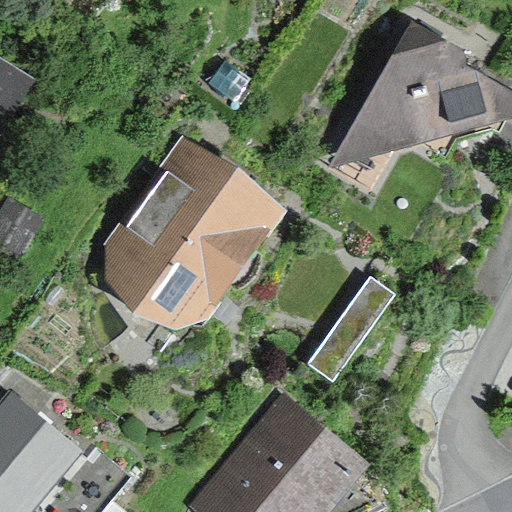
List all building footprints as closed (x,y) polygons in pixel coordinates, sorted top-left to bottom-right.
[(412,22),(354,122),(396,145),(414,141),(446,159),(461,132),(460,128),(491,120),(499,124),(511,101),(511,92),(464,65),(466,57),(462,50),(412,22)] [(0,79),(0,99),(9,85),(0,79)] [(163,183),(112,252),(123,260),(109,280),(134,311),(151,318),(169,293),(197,313),(270,213),(165,137),(142,168),(163,183)] [(371,281),(310,363),(331,378),(391,295),(371,281)] [(10,395),(0,406),(0,511),(18,511),(26,503),(37,511),(62,511),(63,511),(103,511),(132,477),(101,452),(92,463),(10,395)] [(368,511),(380,507),(351,483),(353,480),(342,470),(348,463),(287,411),(209,503),(205,511),(306,511),(310,508),(315,511),(368,511)]
